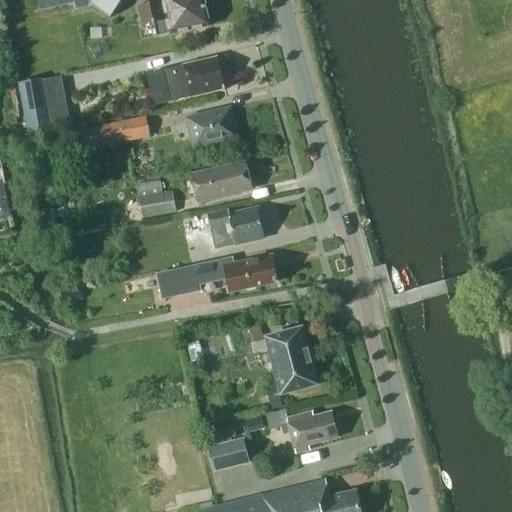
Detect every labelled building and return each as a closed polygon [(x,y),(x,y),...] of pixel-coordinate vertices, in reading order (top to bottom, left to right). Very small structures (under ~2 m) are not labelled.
[(37,0),(40,12),(74,5),(75,11),(92,7),(110,18),(121,1),(125,0),(37,0)] [(209,26),(203,0),(161,0),(162,3),(139,8),(142,24),(154,22),(157,36),(169,33),(169,35),(209,26)] [(166,70),(172,101),(188,97),(189,98),(224,89),(216,58),(182,66),(166,70)] [(40,79),(16,84),(26,138),(50,133),(50,132),(41,81),(40,79)] [(237,138),(230,109),(186,119),(193,148),(237,138)] [(149,138),(145,117),(78,130),(82,151),(149,138)] [(250,190),(244,163),(192,175),(198,202),(250,190)] [(162,193),(160,182),(136,187),(142,219),(175,213),(171,192),(162,193)] [(228,210),(207,215),(210,231),(215,250),(234,246),(264,239),(257,208),(229,215),(228,210)] [(43,240),(58,237),(55,222),(40,225),(43,240)] [(231,259),(157,275),(162,299),(200,291),(198,285),(225,279),(228,293),(245,289),(248,291),(254,290),(256,287),(277,282),(273,266),(266,268),(264,258),(233,265),(231,259)] [(72,291),(61,293),(63,303),(75,301),(73,291),(72,291)] [(316,385),(301,328),(265,338),(280,395),(316,385)] [(271,410),(282,407),(277,389),(266,392),(271,410)] [(286,419),(284,411),(265,415),(269,430),(288,425),(296,454),(309,450),(308,446),(337,438),(331,412),(313,417),(312,412),(286,419)] [(249,433),(264,429),(261,417),(246,421),(249,433)] [(233,426),(209,433),(212,444),(236,437),(233,426)] [(250,463),(244,439),(209,448),(215,472),(250,463)] [(328,497),(324,480),(261,495),(199,511),(360,511),(355,491),(328,497)]
